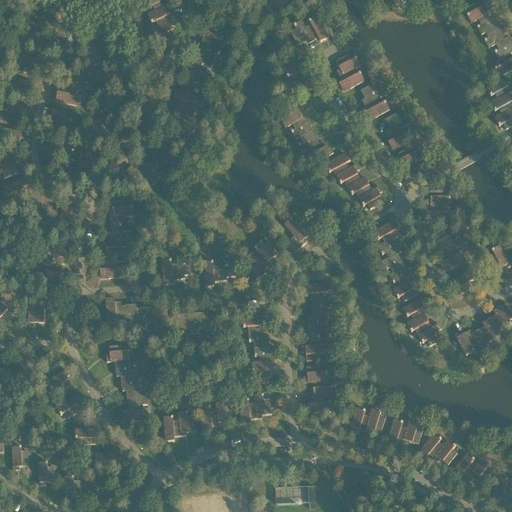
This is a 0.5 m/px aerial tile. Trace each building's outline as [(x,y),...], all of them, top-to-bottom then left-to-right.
[(153,7),(155,12),(166,7),(169,6),(166,0),(145,0),(144,1),(148,9),(153,7)] [(434,0),(434,7),(443,9),(444,4),(450,5),(451,0),(434,0)] [(472,25),(479,21),(492,14),(489,7),(486,9),(481,2),(468,9),(471,13),(466,16),(472,25)] [(156,22),(158,27),(172,20),(166,7),(155,12),(147,15),(151,24),(156,22)] [(67,15),(44,9),(41,19),(47,20),(45,25),(60,29),(62,20),(65,21),(67,15)] [(492,14),(479,21),(481,25),(477,28),(481,36),(485,33),(486,34),(498,27),(496,23),(497,23),(492,14)] [(311,26),(305,28),(313,42),(318,39),(320,43),(329,39),(317,17),(308,22),(311,26)] [(175,27),(172,20),(158,27),(150,31),(155,40),(159,38),(161,42),(175,36),(172,28),(175,27)] [(313,42),(305,28),(302,22),(293,26),(295,30),(290,33),(298,46),(306,42),(307,45),(313,42)] [(499,27),(498,27),(486,34),(488,38),(484,41),(489,49),(496,45),(495,45),(505,40),(504,37),(505,36),(499,27)] [(202,43),(217,46),(218,41),(223,42),(225,33),(202,28),(201,34),(203,34),(202,43)] [(54,39),(31,33),(29,43),(34,44),(33,49),(47,53),(49,44),(52,45),(54,39)] [(511,43),(509,38),(505,40),(495,45),(496,45),(498,50),(495,52),(499,60),(500,61),(509,55),(511,53),(511,43)] [(97,42),(103,56),(107,64),(116,60),(114,56),(119,53),(113,39),(104,43),(103,39),(97,42)] [(98,59),(103,56),(97,42),(92,44),(90,41),(81,45),(91,67),(100,63),(98,59)] [(222,47),(217,46),(202,43),(199,58),(214,61),(215,55),(220,56),(222,47)] [(340,78),(354,71),(361,67),(356,58),(352,61),(349,55),(335,62),(340,71),(337,73),(340,78)] [(511,60),(509,55),(500,61),(499,60),(495,62),(499,67),(494,70),(499,78),(511,71),(511,60)] [(45,62),(22,57),(20,66),(25,67),(23,73),(38,76),(40,68),(43,69),(45,62)] [(195,57),(192,71),(207,74),(208,69),(212,70),(214,61),(199,58),(195,57)] [(292,76),(295,81),(308,74),(306,69),(309,67),(304,59),(283,70),(287,79),(292,76)] [(207,74),(192,71),(188,71),(187,77),(190,78),(188,87),(203,90),(205,84),(209,85),(211,75),(207,74)] [(356,75),(354,71),(340,78),(343,84),(339,86),(343,93),(365,82),(360,73),(356,75)] [(63,89),(78,92),(86,93),(88,84),(83,83),(84,76),(69,74),(67,83),(64,82),(63,89)] [(308,74),(295,81),(287,85),(292,93),(296,91),(299,97),(312,90),(308,81),(311,79),(308,74)] [(495,95),(497,100),(498,100),(507,95),(511,93),(506,85),(510,83),(506,78),(486,89),(491,97),(495,95)] [(35,86),(12,80),(10,89),(15,91),(14,96),(29,99),(31,91),(34,92),(35,86)] [(365,107),(379,100),(385,96),(381,88),(377,90),(374,84),(361,91),(365,100),(362,102),(365,107)] [(77,97),(78,92),(63,89),(62,94),(57,93),(55,103),(80,107),(81,98),(77,97)] [(177,98),(175,108),(191,110),(192,104),(197,105),(198,95),(176,92),(175,97),(177,98)] [(499,110),(501,115),(511,108),(511,102),(507,95),(498,100),(497,100),(490,104),(495,112),(499,110)] [(381,104),(379,100),(365,107),(368,112),(364,114),(368,122),(390,111),(385,102),(381,104)] [(30,110),(7,104),(5,113),(10,115),(9,120),(23,124),(26,115),(29,116),(30,110)] [(285,129),(293,125),(306,118),(303,112),(300,114),(295,105),(282,113),(285,119),(281,121),(285,129)] [(195,110),(191,110),(175,108),(173,123),(189,125),(189,119),(194,119),(195,110)] [(511,108),(501,115),(494,119),(499,127),(503,125),(506,130),(511,126),(511,108)] [(71,124),(72,115),(49,111),(48,117),(51,117),(50,126),(65,129),(66,123),(71,124)] [(390,137),(403,129),(410,125),(405,117),(402,119),(398,113),(385,121),(389,129),(386,131),(390,137)] [(299,138),(312,131),(310,128),(311,128),(306,118),(293,125),(295,130),(291,133),(295,141),(300,139),(299,138)] [(196,126),(189,125),(173,123),(173,128),(175,128),(174,138),(189,140),(190,134),(194,135),(196,126)] [(25,135),(2,129),(0,138),(5,140),(4,145),(19,149),(21,140),(24,141),(25,135)] [(393,152),(414,140),(410,132),(406,134),(403,129),(390,137),(392,141),(388,144),(393,152)] [(313,130),(312,131),(299,138),(300,139),(302,143),(298,146),(303,154),(310,150),(319,144),(318,141),(319,141),(313,130)] [(308,157),(313,165),(334,154),(331,149),(328,150),(323,142),(319,144),(310,150),(313,155),(308,157)] [(403,171),(417,164),(424,160),(419,151),(415,153),(412,147),(398,154),(403,163),(400,164),(403,171)] [(152,157),(154,160),(164,172),(167,176),(174,170),(171,166),(176,162),(166,150),(159,156),(157,153),(152,157)] [(71,174),(77,176),(80,161),(81,153),(72,151),(71,155),(65,154),(62,169),(71,171),(71,174)] [(336,177),(350,169),(347,164),(350,162),(346,154),(325,165),(329,174),(333,172),(336,177)] [(18,163),(16,157),(0,164),(0,175),(3,174),(5,179),(19,173),(15,164),(18,163)] [(85,162),(80,161),(77,176),(83,177),(82,182),(91,184),(96,159),(86,157),(85,162)] [(146,167),(143,169),(150,178),(154,184),(162,179),(159,175),(164,172),(154,160),(145,166),(146,167)] [(419,168),(417,164),(403,171),(406,176),(402,178),(407,186),(428,174),(423,166),(419,168)] [(145,182),(150,178),(143,169),(141,166),(135,170),(132,167),(126,172),(141,190),(148,185),(145,182)] [(357,166),(350,169),(336,177),(340,185),(345,182),(348,188),(361,181),(356,173),(359,171),(357,166)] [(365,179),(361,181),(348,188),(352,196),(356,194),(359,199),(372,191),(365,179)] [(26,186),(24,180),(2,189),(6,198),(10,196),(13,203),(27,197),(23,188),(26,186)] [(379,188),(372,191),(359,199),(363,207),(368,205),(370,210),(383,203),(379,195),(382,193),(379,188)] [(427,201),(427,208),(442,208),(451,208),(451,198),(446,198),(446,192),(430,192),(430,201),(427,201)] [(111,220),(125,218),(134,218),(133,207),(128,208),(128,202),(112,203),(112,212),(110,212),(111,220)] [(44,205),(37,203),(31,227),(42,229),(43,223),(49,224),(52,211),(43,209),(44,205)] [(70,204),(63,203),(58,227),(68,229),(69,223),(75,225),(78,210),(69,208),(70,204)] [(442,213),(442,208),(427,208),(427,214),(422,214),(422,223),(447,223),(447,213),(442,213)] [(126,223),(125,218),(111,220),(112,233),(112,234),(123,233),(131,232),(131,223),(126,223)] [(291,219),(284,225),(295,238),(287,244),(295,254),(308,243),(305,240),(312,234),(300,218),(294,223),(291,219)] [(385,244),(395,239),(399,237),(395,231),(399,229),(395,221),(373,232),(378,241),(382,239),(384,243),(385,244)] [(124,239),(123,233),(112,234),(112,233),(109,233),(109,243),(106,243),(106,249),(121,248),(129,247),(129,238),(124,239)] [(442,257),(454,250),(462,246),(457,238),(453,240),(450,234),(437,242),(441,250),(438,251),(442,257)] [(396,242),(395,239),(385,244),(384,243),(377,247),(382,256),(387,254),(389,259),(399,254),(403,252),(397,241),(396,242)] [(254,249),(258,254),(269,267),(274,263),(272,260),(279,254),(269,242),(265,246),(262,242),(254,249)] [(73,257),(74,251),(51,246),(49,256),(53,256),(52,263),(67,266),(70,256),(73,257)] [(505,270),(511,267),(500,246),(490,251),(493,255),(489,257),(496,272),(504,267),(505,270)] [(122,254),(121,248),(106,249),(107,258),(103,258),(104,265),(119,263),(127,263),(127,253),(122,254)] [(457,255),(454,250),(442,257),(445,263),(440,265),(445,273),(466,261),(461,253),(457,255)] [(264,271),(269,267),(258,254),(255,257),(252,254),(244,261),(259,280),(267,274),(264,271)] [(400,257),(399,254),(389,259),(381,262),(386,271),(391,269),(393,273),(393,274),(406,268),(407,267),(401,257),(400,257)] [(177,257),(178,266),(179,281),(185,280),(185,276),(194,275),(193,260),(187,261),(186,256),(177,257)] [(219,259),(219,267),(220,282),(227,282),(226,278),(236,278),(235,263),(228,263),(228,259),(219,259)] [(162,262),(164,286),(173,285),(173,281),(179,281),(178,266),(172,266),(171,261),(162,262)] [(119,263),(104,265),(104,269),(100,270),(101,281),(125,278),(124,269),(119,269),(119,263)] [(220,282),(219,267),(214,268),(213,263),(204,264),(205,288),(215,287),(214,283),(220,282)] [(398,282),(400,287),(414,280),(408,269),(407,270),(406,268),(393,274),(393,273),(388,276),(393,285),(398,282)] [(68,282),(69,276),(46,271),(44,281),(48,282),(47,288),(63,292),(65,282),(68,282)] [(471,272),(450,283),(453,289),(456,287),(461,295),(474,288),(471,283),(476,280),(471,272)] [(417,286),(414,280),(400,287),(393,291),(397,299),(402,297),(405,302),(418,295),(414,287),(417,286)] [(330,284),(306,286),(307,296),(311,296),(311,301),(326,300),(326,294),(331,293),(330,284)] [(311,301),(312,316),(327,315),(327,309),(332,309),(331,299),(326,300),(311,301)] [(415,321),(425,316),(428,314),(423,306),(425,305),(422,299),(403,310),(407,318),(412,315),(415,320),(415,321)] [(0,317),(11,306),(4,300),(1,303),(0,302),(0,317)] [(123,318),(122,306),(122,304),(115,304),(115,300),(105,300),(107,325),(117,325),(116,319),(122,318),(123,318)] [(492,309),(496,316),(503,330),(511,325),(509,321),(511,319),(511,312),(508,304),(499,309),(498,306),(492,309)] [(37,305),(30,305),(31,328),(36,328),(36,325),(45,325),(44,308),(38,309),(37,305)] [(122,306),(123,318),(122,318),(123,326),(132,325),(132,319),(137,319),(138,319),(137,308),(137,305),(122,306)] [(152,322),(151,311),(151,307),(137,308),(138,319),(137,319),(138,328),(147,327),(147,322),(152,322)] [(151,311),(152,322),(153,331),(163,331),(162,326),(169,325),(167,310),(151,311)] [(200,329),(205,329),(204,313),(195,314),(195,310),(189,311),(189,315),(190,330),(190,335),(200,334),(200,329)] [(184,331),(190,330),(189,315),(180,315),(179,312),(173,312),(175,336),(184,336),(184,331)] [(204,313),(205,329),(205,336),(215,336),(215,331),(221,331),(220,315),(210,316),(210,312),(204,313)] [(309,332),(324,331),(324,325),(328,324),(327,315),(312,316),(308,316),(309,332)] [(418,336),(431,328),(425,316),(415,321),(415,320),(406,325),(411,333),(415,331),(418,336)] [(503,330),(496,316),(488,320),(487,319),(483,321),(484,323),(482,323),(485,328),(492,341),(500,336),(498,332),(503,330)] [(267,327),(267,317),(242,319),(243,328),(248,328),(249,334),(264,333),(263,327),(267,327)] [(431,328),(418,336),(422,344),(426,342),(429,348),(443,340),(438,332),(441,330),(438,325),(431,328)] [(476,331),(471,334),(477,345),(480,352),(489,348),(487,343),(492,341),(485,328),(477,332),(476,331)] [(309,332),(310,346),(325,345),(325,340),(329,339),(329,330),(324,331),(309,332)] [(477,345),(471,334),(470,331),(462,336),(460,332),(455,335),(466,357),(474,352),(472,347),(477,345)] [(267,333),(264,333),(249,334),(249,344),(254,343),(254,349),(270,348),(269,336),(268,336),(267,333)] [(325,345),(310,346),(302,347),(302,353),(306,353),(306,362),(322,361),(321,355),(326,355),(325,345)] [(107,364),(115,363),(130,362),(130,352),(125,353),(124,346),(109,347),(110,356),(106,357),(107,364)] [(260,358),(260,362),(275,361),(274,351),(273,348),(270,348),(254,349),(255,358),(260,358)] [(25,357),(17,357),(18,382),(28,381),(28,375),(34,375),(34,360),(25,361),(25,357)] [(275,361),(260,362),(252,363),(253,374),(258,373),(258,378),(272,377),(272,368),(276,368),(275,361)] [(130,362),(115,363),(116,374),(117,373),(117,377),(120,377),(136,376),(135,367),(131,367),(130,362)] [(0,388),(2,388),(2,384),(9,383),(8,367),(0,367),(0,388)] [(304,385),(312,384),(328,383),(327,373),(323,374),(322,367),(306,369),(307,377),(303,377),(304,385)] [(70,377),(67,371),(46,384),(51,392),(55,389),(58,394),(71,386),(67,379),(70,377)] [(136,376),(120,377),(121,388),(122,388),(123,392),(127,392),(142,391),(141,382),(137,382),(136,376)] [(312,384),(313,399),(326,398),(326,399),(334,398),(333,388),(329,388),(328,383),(312,384)] [(142,391),(127,392),(128,407),(143,406),(148,406),(147,397),(142,397),(142,391)] [(76,396),(55,408),(60,416),(64,414),(68,420),(81,412),(76,404),(80,402),(76,396)] [(254,396),(255,405),(256,420),(262,419),(262,416),(271,415),(270,401),(264,401),(264,396),(254,396)] [(326,398),(313,399),(311,399),(311,406),(306,406),(307,415),(332,413),(331,404),(326,404),(326,399),(326,398)] [(256,420),(255,405),(249,406),(249,400),(239,401),(241,426),(251,425),(250,420),(256,420)] [(216,404),(217,413),(218,427),(224,427),(224,424),(233,423),(232,408),(226,409),(225,403),(216,404)] [(143,412),(143,406),(128,407),(129,413),(124,414),(124,423),(149,421),(148,412),(143,412)] [(218,427),(217,413),(211,413),(210,408),(201,408),(203,433),(212,432),(212,428),(218,427)] [(360,431),(365,432),(370,418),(364,416),(366,411),(357,409),(349,432),(358,435),(360,431)] [(372,410),(370,418),(365,432),(371,434),(372,431),(381,434),(386,419),(379,417),(381,413),(372,410)] [(178,415),(179,423),(180,438),(187,437),(186,434),(196,433),(195,419),(188,419),(188,414),(178,415)] [(180,438),(179,423),(173,424),(173,418),(163,419),(165,444),(175,443),(175,438),(180,438)] [(397,442),(402,443),(407,429),(402,427),(403,423),(394,420),(387,444),(396,446),(397,442)] [(409,422),(407,429),(402,443),(409,445),(409,443),(418,445),(423,431),(417,429),(418,425),(409,422)] [(99,430),(75,430),(76,440),(80,440),(80,446),(96,445),(95,436),(99,436),(99,430)] [(430,455),(433,458),(442,447),(438,444),(441,440),(435,435),(418,453),(426,460),(430,455)] [(449,441),(442,447),(433,458),(439,463),(441,461),(447,467),(458,455),(453,450),(456,447),(449,441)] [(12,448),(13,472),(20,472),(19,468),(28,468),(27,453),(22,453),(22,448),(12,448)] [(119,454),(95,454),(95,464),(100,464),(100,469),(116,469),(116,460),(119,460),(119,454)] [(467,454),(451,473),(459,479),(462,476),(466,479),(476,467),(472,463),(474,460),(467,454)] [(482,461),(476,467),(466,479),(471,484),(474,481),(480,486),(491,474),(485,470),(488,466),(482,461)] [(38,464),(39,488),(46,487),(46,484),(55,484),(55,468),(48,468),(48,464),(38,464)] [(64,478),(66,502),(72,502),(72,498),(81,497),(80,481),(74,482),(74,477),(64,478)] [(508,480),(499,477),(492,501),(498,502),(499,499),(508,501),(511,487),(511,486),(507,485),(508,480)] [(99,491),(90,491),(90,511),(106,511),(106,496),(99,496),(99,491)]
